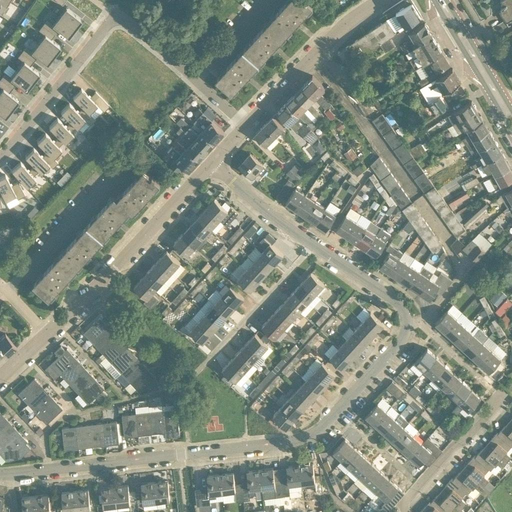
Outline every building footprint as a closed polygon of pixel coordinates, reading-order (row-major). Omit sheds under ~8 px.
[(287,0),(269,20),(286,36),(313,6),(307,1),(307,0),(287,0)] [(402,0),(383,13),(387,19),(397,33),(405,27),(405,26),(420,16),(410,0),(402,0)] [(511,0),(501,0),(500,1),(504,6),(501,8),(501,10),(500,10),(507,21),(511,17),(511,0)] [(75,29),(82,20),(81,20),(66,8),(65,8),(58,16),(75,29)] [(67,37),(68,38),(75,29),(58,16),(52,25),(46,20),(42,25),(55,35),(58,30),(67,37)] [(348,67),(379,45),(389,38),(397,33),(387,19),(338,53),(348,67)] [(286,36),(269,20),(242,50),(259,65),(286,36)] [(504,32),(511,28),(506,21),(500,25),(504,32)] [(404,53),(411,49),(433,36),(428,29),(428,28),(427,25),(426,25),(425,23),(409,32),(413,39),(409,42),(408,40),(400,45),(404,53)] [(55,35),(42,25),(38,30),(44,35),(37,43),(54,56),(61,47),(60,47),(51,40),(55,35)] [(433,36),(411,49),(415,56),(437,43),(433,36)] [(389,38),(379,45),(385,53),(394,46),(389,38)] [(47,65),(54,56),(37,43),(31,52),(25,47),(21,52),(33,62),(37,57),(46,64),(47,65)] [(437,43),(415,56),(421,65),(423,64),(442,52),(437,43)] [(259,65),(242,50),(215,79),(232,95),(259,65)] [(16,70),(33,83),(40,74),(39,74),(30,67),(33,62),(21,52),(18,57),(23,62),(16,70)] [(442,52),(423,64),(429,74),(419,81),(422,86),(435,78),(452,69),(449,64),(442,52)] [(11,76),(16,70),(10,65),(5,71),(11,76)] [(452,69),(435,78),(441,88),(431,95),(434,100),(449,90),(449,89),(460,83),(452,69)] [(26,92),(33,83),(16,70),(10,78),(4,74),(0,79),(13,89),(16,84),(25,91),(26,92)] [(302,86),(315,99),(326,109),(331,104),(321,95),(319,95),(325,88),(312,76),(302,86)] [(0,100),(12,109),(19,101),(18,100),(9,93),(13,89),(0,79),(0,86),(2,88),(0,90),(0,100)] [(372,96),(377,93),(369,80),(364,84),(372,96)] [(295,94),(306,107),(316,117),(320,122),(325,118),(320,113),(310,104),(315,99),(302,86),(295,94)] [(81,89),(72,97),(83,107),(87,112),(89,113),(97,105),(94,102),(100,96),(95,92),(89,97),(81,89)] [(311,129),(313,132),(318,126),(303,110),(306,107),(295,94),(286,103),(311,129)] [(379,111),(383,109),(375,96),(372,98),(379,111)] [(5,118),(12,109),(0,100),(0,114),(4,118),(5,118)] [(447,116),(453,125),(477,111),(472,102),(447,116)] [(273,116),(283,127),(287,122),(297,133),(299,131),(312,144),(318,138),(313,132),(311,129),(286,103),(273,116)] [(83,107),(78,112),(69,104),(61,112),(71,122),(75,127),(77,128),(85,120),(82,117),(87,112),(83,107)] [(208,108),(203,113),(212,121),(216,116),(208,108)] [(212,121),(203,113),(199,109),(195,113),(199,117),(195,122),(204,130),(202,131),(215,143),(216,141),(224,132),(212,121)] [(477,111),(453,125),(450,127),(455,136),(468,129),(483,120),(477,111)] [(376,126),(385,119),(382,114),(372,121),(376,126)] [(264,126),(275,137),(284,127),(283,127),(273,116),(264,126)] [(184,121),(181,118),(176,123),(179,126),(184,121)] [(66,127),(57,119),(49,127),(59,137),(63,142),(65,143),(73,134),(70,132),(75,127),(71,122),(66,127)] [(379,130),(389,124),(385,119),(376,126),(379,130)] [(483,120),(468,129),(471,134),(459,141),(462,147),(466,144),(474,140),(488,130),(486,126),(486,124),(485,122),(483,121),(483,120)] [(341,131),(345,128),(339,121),(335,124),(341,131)] [(215,143),(202,131),(199,135),(190,127),(189,128),(186,124),(182,128),(207,151),(215,143)] [(383,135),(392,128),(389,124),(379,130),(383,135)] [(108,126),(105,129),(111,135),(114,132),(108,126)] [(275,137),(264,126),(254,135),(266,146),(275,137)] [(396,133),(399,138),(406,133),(401,126),(394,131),(396,133)] [(182,128),(177,132),(190,144),(186,149),(198,160),(207,151),(182,128)] [(386,140),(396,133),(394,131),(392,128),(383,135),(386,140)] [(488,130),(474,140),(476,144),(460,154),(463,159),(474,152),(479,149),(495,141),(492,136),(492,134),(491,133),(489,132),(488,130)] [(109,136),(105,132),(101,137),(104,141),(109,136)] [(390,145),(399,138),(396,133),(386,140),(390,145)] [(54,142),(45,134),(37,142),(47,152),(53,158),(61,149),(58,147),(63,142),(59,137),(54,142)] [(390,145),(393,150),(403,143),(399,138),(390,145)] [(495,141),(479,149),(482,154),(476,158),(478,162),(473,164),(473,165),(470,167),(472,170),(475,168),(481,164),(502,152),(498,146),(498,144),(497,143),(495,141)] [(397,155),(406,148),(403,143),(393,150),(397,155)] [(415,146),(421,157),(427,153),(421,143),(415,146)] [(198,160),(186,149),(181,154),(173,146),(168,151),(176,159),(170,165),(179,173),(185,167),(189,170),(198,160)] [(421,157),(415,146),(408,150),(410,153),(413,158),(415,160),(421,157)] [(47,152),(42,157),(33,148),(25,157),(34,166),(39,171),(41,173),(49,165),(52,168),(58,163),(53,158),(47,152)] [(410,153),(408,150),(406,148),(397,155),(400,160),(410,153)] [(350,162),(356,157),(351,149),(344,154),(350,162)] [(325,160),(331,154),(327,151),(321,157),(325,160)] [(502,152),(481,164),(487,175),(493,172),(495,176),(510,168),(502,152)] [(413,158),(410,153),(400,160),(404,165),(413,158)] [(250,154),(240,165),(258,181),(268,169),(250,154)] [(373,169),(383,162),(379,157),(370,165),(373,169)] [(417,163),(415,160),(413,158),(404,165),(407,170),(417,163)] [(331,164),(337,170),(341,166),(334,161),(331,164)] [(34,166),(28,172),(20,162),(11,170),(27,187),(35,179),(33,176),(39,171),(34,166)] [(377,174),(386,167),(383,162),(373,169),(377,174)] [(410,174),(420,167),(417,163),(407,170),(410,174)] [(289,178),(296,184),(307,171),(303,167),(300,169),(295,164),(286,174),(289,178)] [(357,177),(364,171),(360,165),(352,171),(357,177)] [(341,166),(337,170),(344,176),(347,172),(341,166)] [(380,179),(390,172),(386,167),(377,174),(380,179)] [(414,179),(424,172),(420,167),(410,174),(414,179)] [(511,171),(510,168),(495,176),(490,179),(495,189),(501,186),(503,186),(511,180),(511,171)] [(144,169),(117,198),(116,199),(130,212),(133,214),(160,184),(155,179),(156,178),(153,175),(151,176),(144,169)] [(63,176),(68,180),(71,177),(67,172),(63,176)] [(384,184),(393,177),(390,172),(380,179),(384,184)] [(417,184),(427,177),(424,172),(414,179),(417,184)] [(373,174),(369,177),(371,179),(374,184),(378,181),(373,174)] [(18,182),(11,186),(5,175),(0,177),(0,190),(5,200),(15,195),(17,200),(25,195),(18,182)] [(355,186),(359,182),(352,176),(348,180),(355,186)] [(388,189),(397,183),(393,177),(384,184),(388,189)] [(421,189),(431,182),(427,177),(417,184),(421,189)] [(465,191),(480,182),(477,177),(462,186),(465,191)] [(296,184),(289,178),(285,185),(276,197),(282,201),(290,189),(292,186),(293,187),(296,184)] [(370,187),(374,184),(371,179),(365,184),(367,187),(370,187)] [(511,180),(503,186),(506,192),(504,193),(502,194),(495,201),(499,205),(504,201),(507,207),(511,204),(511,203),(511,180)] [(454,181),(446,185),(449,190),(456,186),(454,181)] [(424,194),(434,187),(431,182),(421,189),(424,194)] [(391,195),(401,188),(397,183),(388,189),(391,195)] [(357,189),(350,184),(346,190),(352,195),(357,189)] [(434,187),(424,194),(428,199),(438,192),(434,187)] [(296,210),(306,195),(296,188),(285,204),(296,210)] [(395,200),(404,193),(401,188),(391,195),(395,200)] [(384,189),(380,192),(385,200),(390,197),(384,189)] [(438,192),(428,199),(432,204),(441,197),(438,192)] [(452,211),(457,208),(455,205),(469,197),(466,192),(447,203),(452,211)] [(399,205),(408,198),(404,193),(395,200),(399,205)] [(306,195),(296,210),(306,217),(316,202),(306,195)] [(114,196),(87,226),(103,241),(130,212),(116,199),(117,198),(114,196)] [(390,197),(385,200),(391,208),(390,210),(389,209),(385,215),(389,217),(397,206),(390,197)] [(441,197),(432,204),(435,208),(444,201),(441,197)] [(402,210),(412,203),(408,198),(399,205),(402,210)] [(206,208),(220,220),(223,217),(230,223),(238,214),(231,207),(228,211),(215,199),(206,208)] [(444,201),(435,208),(438,213),(448,206),(444,201)] [(316,224),(326,208),(316,202),(306,217),(316,224)] [(466,226),(489,206),(486,202),(472,215),(472,214),(463,222),(466,226)] [(405,215),(415,208),(412,203),(402,210),(405,215)] [(511,203),(511,204),(507,207),(503,211),(508,216),(510,215),(511,217),(511,203)] [(448,206),(438,213),(442,218),(451,211),(448,206)] [(31,211),(35,215),(39,211),(34,207),(31,211)] [(395,216),(398,216),(402,210),(397,207),(392,214),(395,216)] [(198,217),(211,229),(220,220),(206,208),(198,217)] [(336,215),(326,208),(316,224),(326,231),(336,215)] [(409,219),(418,213),(415,208),(405,215),(409,219)] [(451,211),(442,218),(445,223),(455,216),(451,211)] [(412,224),(422,217),(418,213),(409,219),(412,224)] [(336,230),(346,237),(356,222),(346,215),(336,230)] [(455,216),(445,223),(448,227),(458,221),(455,216)] [(190,226),(203,238),(211,229),(198,217),(190,226)] [(416,229),(425,222),(422,217),(412,224),(416,229)] [(458,221),(448,227),(452,232),(462,225),(459,222),(458,221)] [(356,222),(346,237),(356,244),(366,229),(356,222)] [(410,231),(413,226),(407,222),(404,228),(410,231)] [(419,234),(429,227),(425,222),(416,229),(419,234)] [(498,224),(494,228),(499,233),(503,228),(498,224)] [(462,225),(452,232),(455,237),(465,230),(462,225)] [(103,241),(87,226),(60,255),(76,270),(103,241)] [(182,235),(195,247),(203,238),(190,226),(182,235)] [(249,237),(255,230),(252,226),(245,233),(249,237)] [(240,227),(234,234),(237,237),(244,231),(240,227)] [(422,239),(432,232),(429,227),(419,234),(422,239)] [(366,251),(376,236),(366,229),(356,244),(366,251)] [(426,244),(436,237),(432,232),(422,239),(426,244)] [(479,232),(472,240),(485,251),(491,244),(479,232)] [(237,237),(234,234),(228,240),(232,244),(237,237)] [(268,234),(264,238),(270,243),(271,245),(275,240),(268,234)] [(187,256),(195,247),(182,235),(174,244),(187,256)] [(386,242),(376,236),(366,251),(376,257),(386,242)] [(429,248),(439,242),(436,237),(426,244),(429,248)] [(242,238),(235,244),(239,247),(245,241),(242,238)] [(457,254),(463,249),(465,246),(458,238),(451,245),(457,254)] [(465,246),(463,249),(477,261),(485,251),(472,240),(465,246)] [(439,242),(429,248),(433,253),(442,246),(439,242)] [(262,252),(275,264),(283,255),(270,243),(262,252)] [(239,247),(235,244),(229,251),(233,254),(239,247)] [(224,245),(218,252),(221,255),(228,248),(224,245)] [(389,273),(399,258),(403,254),(390,245),(386,250),(389,252),(379,267),(389,273)] [(167,251),(158,260),(172,273),(180,264),(167,251)] [(221,255),(218,252),(211,258),(215,261),(221,255)] [(267,273),(275,264),(262,252),(253,261),(267,273)] [(76,270),(60,255),(33,284),(49,299),(76,270)] [(223,265),(229,258),(225,255),(219,262),(223,265)] [(399,280),(409,265),(399,258),(389,273),(399,280)] [(172,273),(158,260),(150,269),(164,281),(172,273)] [(245,270),(259,282),(267,273),(253,261),(245,270)] [(205,272),(211,266),(208,263),(202,269),(205,272)] [(409,287),(419,272),(409,265),(399,280),(409,287)] [(419,294),(430,279),(433,274),(423,267),(419,272),(409,287),(419,294)] [(142,278),(155,290),(164,281),(150,269),(142,278)] [(210,280),(216,273),(213,269),(206,276),(210,280)] [(251,291),(259,282),(245,270),(237,279),(251,291)] [(303,282),(316,294),(324,285),(311,273),(303,282)] [(434,282),(430,279),(419,294),(429,300),(436,291),(441,295),(452,281),(440,273),(434,282)] [(192,287),(198,280),(195,277),(189,283),(192,287)] [(152,294),(155,290),(142,278),(134,287),(147,299),(143,303),(151,310),(159,300),(152,294)] [(201,281),(196,288),(199,291),(205,284),(201,281)] [(303,282),(295,291),(308,303),(316,294),(303,282)] [(480,290),(476,282),(471,284),(475,293),(480,290)] [(230,286),(222,295),(236,308),(244,299),(230,286)] [(184,288),(178,295),(182,298),(188,291),(184,288)] [(199,291),(196,288),(189,294),(193,298),(199,291)] [(498,308),(509,296),(500,288),(490,300),(498,308)] [(308,303),(295,291),(287,300),(300,312),(308,303)] [(182,298),(178,295),(172,301),(176,305),(182,298)] [(236,308),(222,295),(214,304),(227,317),(236,308)] [(479,298),(484,307),(488,304),(484,296),(479,298)] [(336,307),(342,300),(339,297),(333,304),(336,307)] [(343,304),(347,307),(353,301),(349,298),(343,304)] [(510,307),(511,304),(511,301),(508,298),(496,312),(501,316),(509,306),(510,307)] [(185,299),(180,305),(183,309),(189,303),(185,299)] [(300,312),(287,300),(278,309),(292,321),(300,312)] [(227,317),(214,304),(206,313),(219,325),(227,317)] [(347,307),(343,304),(337,311),(341,314),(347,307)] [(488,304),(484,307),(488,315),(492,312),(488,304)] [(183,309),(180,305),(173,312),(177,316),(183,309)] [(166,316),(172,310),(168,306),(162,313),(166,316)] [(270,318),(283,330),(292,321),(278,309),(270,318)] [(328,309),(322,316),(326,319),(332,312),(328,309)] [(435,324),(444,332),(456,319),(447,311),(435,324)] [(198,322),(211,334),(219,325),(206,313),(198,322)] [(370,313),(362,322),(376,334),(384,325),(370,313)] [(506,327),(511,320),(505,314),(501,319),(506,327)] [(333,315),(327,322),(331,325),(337,319),(333,315)] [(326,319),(322,316),(316,322),(320,326),(326,319)] [(84,333),(93,344),(109,328),(100,318),(84,333)] [(275,339),(283,330),(270,318),(262,327),(275,339)] [(456,319),(444,332),(453,340),(465,327),(456,319)] [(492,321),(496,329),(501,327),(496,319),(492,321)] [(203,343),(211,334),(198,322),(189,331),(203,343)] [(331,325),(327,322),(321,328),(325,332),(331,325)] [(376,334),(362,322),(354,331),(367,343),(376,334)] [(312,327),(306,334),(310,337),(316,330),(312,327)] [(465,327),(453,340),(462,348),(474,335),(465,327)] [(501,327),(496,329),(501,337),(505,334),(501,327)] [(109,328),(93,344),(102,353),(119,338),(109,328)] [(367,343),(354,331),(346,340),(359,352),(367,343)] [(317,333),(310,341),(314,344),(320,337),(317,333)] [(0,347),(7,355),(16,347),(5,334),(0,338),(0,347)] [(255,334),(247,343),(260,355),(268,346),(255,334)] [(310,337),(306,334),(300,340),(304,344),(310,337)] [(474,335),(462,348),(471,357),(483,344),(474,335)] [(119,338),(102,353),(112,363),(128,348),(119,338)] [(338,348),(351,361),(359,352),(346,340),(338,348)] [(260,355),(247,343),(239,352),(252,364),(260,355)] [(308,343),(298,353),(302,356),(312,347),(308,343)] [(480,365),(492,352),(483,344),(471,357),(480,365)] [(293,354),(293,355),(299,348),(295,345),(289,351),(293,354)] [(128,348),(112,363),(121,373),(137,358),(128,348)] [(343,370),(351,361),(338,348),(330,357),(343,370)] [(51,364),(60,374),(76,359),(67,349),(51,364)] [(415,362),(424,371),(436,357),(427,349),(415,362)] [(252,364),(239,352),(230,361),(244,373),(252,364)] [(500,360),(492,352),(480,365),(488,373),(500,360)] [(436,357),(424,371),(433,379),(445,366),(436,357)] [(137,358),(121,373),(130,383),(147,368),(137,358)] [(298,361),(294,358),(288,364),(292,368),(298,361)] [(76,359),(60,374),(70,384),(86,369),(76,359)] [(280,369),(286,362),(282,359),(276,366),(280,369)] [(244,373),(230,361),(222,370),(236,382),(244,373)] [(314,371),(327,384),(336,375),(322,363),(314,371)] [(292,368),(288,364),(282,371),(286,375),(292,368)] [(445,366),(433,379),(442,387),(454,374),(445,366)] [(147,368),(130,383),(140,393),(149,385),(154,390),(160,384),(155,379),(156,378),(147,368)] [(95,379),(86,369),(70,384),(79,394),(95,379)] [(272,370),(266,376),(270,380),(276,373),(272,370)] [(306,380),(319,393),(327,384),(314,371),(306,380)] [(454,374),(442,387),(450,395),(462,382),(454,374)] [(496,380),(500,384),(507,377),(503,374),(496,380)] [(272,382),(275,385),(281,379),(278,375),(272,382)] [(270,380),(266,376),(260,383),(264,387),(270,380)] [(403,388),(407,384),(400,378),(397,382),(403,388)] [(18,394),(28,404),(44,389),(35,379),(18,394)] [(95,379),(79,394),(88,404),(96,397),(101,402),(108,395),(103,390),(104,389),(95,379)] [(298,389),(311,402),(319,393),(306,380),(298,389)] [(387,388),(398,398),(404,392),(393,381),(387,388)] [(275,385),(272,382),(266,389),(269,392),(275,385)] [(462,382),(450,395),(459,403),(471,390),(462,382)] [(415,398),(419,394),(421,392),(414,386),(409,392),(415,398)] [(253,398),(259,392),(256,388),(250,395),(253,398)] [(37,414),(54,399),(44,389),(28,404),(37,414)] [(289,398),(303,411),(311,402),(298,389),(289,398)] [(471,390),(459,403),(452,411),(457,415),(464,407),(468,411),(480,398),(471,390)] [(404,392),(398,398),(401,401),(404,398),(410,404),(413,400),(404,392)] [(259,404),(265,397),(261,394),(256,400),(259,404)] [(425,400),(419,394),(415,398),(422,404),(425,400)] [(281,407),(295,420),(303,411),(289,398),(281,407)] [(63,409),(54,399),(37,414),(47,424),(63,409)] [(413,400),(410,404),(417,410),(420,406),(413,400)] [(374,425),(386,412),(377,404),(365,417),(374,425)] [(433,414),(436,411),(430,405),(427,408),(433,414)] [(295,420),(281,407),(273,416),(287,428),(295,420)] [(176,409),(163,410),(166,433),(165,433),(166,438),(180,436),(179,431),(176,409)] [(163,410),(149,412),(152,434),(165,433),(166,433),(163,410)] [(428,420),(431,417),(424,410),(421,414),(428,420)] [(0,430),(9,422),(0,411),(0,430)] [(436,411),(433,414),(440,420),(443,417),(436,411)] [(136,414),(138,436),(152,434),(149,412),(136,414)] [(383,433),(395,420),(386,412),(374,425),(383,433)] [(26,413),(22,416),(28,423),(32,420),(26,413)] [(125,438),(138,436),(136,414),(122,415),(125,438)] [(437,422),(431,417),(428,420),(434,426),(437,422)] [(392,441),(404,428),(395,420),(383,433),(392,441)] [(451,430),(454,427),(448,421),(445,424),(451,430)] [(0,444),(2,447),(19,432),(9,422),(0,430),(0,444)] [(117,422),(103,423),(106,446),(119,444),(117,422)] [(106,446),(103,423),(89,425),(92,447),(106,446)] [(496,433),(511,446),(511,425),(511,424),(507,429),(504,426),(498,434),(497,433),(496,433)] [(76,427),(78,449),(92,447),(89,425),(76,427)] [(44,432),(39,427),(35,431),(40,436),(44,432)] [(65,450),(78,449),(76,427),(62,428),(65,450)] [(401,449),(413,436),(404,428),(392,441),(401,449)] [(19,432),(2,447),(0,449),(0,452),(7,461),(16,453),(21,458),(30,449),(26,444),(28,442),(19,432)] [(488,447),(511,467),(511,465),(511,461),(509,460),(511,458),(506,453),(511,447),(511,446),(496,433),(490,440),(492,443),(488,447)] [(409,458),(422,444),(413,436),(401,449),(409,458)] [(428,437),(422,444),(409,458),(418,466),(423,461),(429,466),(442,451),(428,437)] [(333,452),(342,461),(354,447),(345,439),(333,452)] [(354,447),(342,461),(351,469),(363,455),(354,447)] [(474,456),(491,471),(496,464),(502,468),(503,466),(508,470),(511,467),(488,447),(484,452),(482,450),(475,457),(474,456)] [(363,455),(351,469),(359,477),(372,464),(363,455)] [(466,470),(484,486),(489,481),(483,476),(489,470),(490,471),(491,471),(474,456),(467,464),(470,466),(466,470)] [(328,461),(323,463),(327,471),(331,469),(328,461)] [(372,464),(359,477),(368,485),(380,472),(372,464)] [(300,466),(302,484),(315,482),(316,492),(323,491),(322,476),(315,477),(313,465),(300,466)] [(281,481),(283,496),(290,495),(289,485),(302,484),(300,466),(287,468),(288,480),(281,481)] [(261,471),(263,488),(264,498),(283,496),(281,481),(275,482),(273,469),(261,471)] [(451,479),(468,494),(474,487),(485,497),(490,491),(487,489),(484,486),(466,470),(462,475),(459,473),(453,480),(452,479),(451,479)] [(242,486),(244,501),(250,500),(250,497),(253,496),(256,492),(255,489),(263,488),(261,471),(247,472),(248,485),(242,486)] [(380,472),(368,485),(377,493),(389,480),(380,472)] [(221,475),(223,493),(236,491),(237,501),(244,501),(242,486),(235,486),(234,474),(221,475)] [(223,493),(221,475),(207,477),(209,490),(195,491),(197,506),(210,504),(209,497),(216,496),(216,493),(223,493)] [(329,477),(333,485),(337,483),(334,475),(329,477)] [(443,493),(461,509),(466,504),(461,499),(466,493),(468,494),(451,479),(445,487),(447,489),(443,493)] [(389,480),(377,493),(386,501),(382,506),(388,511),(398,500),(404,493),(400,490),(398,488),(389,480)] [(168,481),(155,483),(157,500),(170,499),(168,481)] [(157,500),(155,483),(141,484),(144,502),(157,500)] [(337,483),(333,485),(336,493),(341,491),(337,483)] [(128,486),(115,487),(117,505),(130,503),(128,486)] [(117,505),(115,487),(101,489),(103,506),(117,505)] [(88,490),(75,492),(77,509),(90,508),(88,490)] [(77,509),(75,492),(62,493),(64,511),(77,509)] [(342,499),(345,503),(351,496),(348,493),(342,499)] [(429,502),(440,511),(447,511),(450,509),(453,511),(464,511),(461,509),(443,493),(439,498),(437,496),(430,503),(429,502)] [(50,511),(49,495),(35,496),(37,511),(50,511)] [(37,511),(35,496),(22,498),(23,511),(37,511)] [(351,496),(345,503),(349,506),(355,499),(351,496)] [(440,511),(429,502),(432,505),(428,509),(425,507),(420,511),(440,511)]
